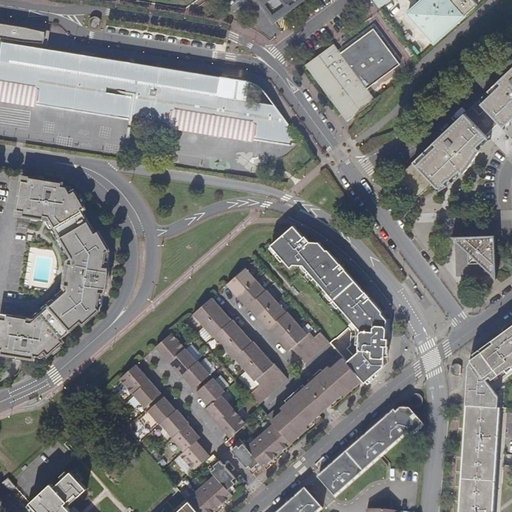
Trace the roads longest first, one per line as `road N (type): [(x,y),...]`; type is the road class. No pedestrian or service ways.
road 1 (residential): [(269,65),(225,35),(84,10),(63,15)]
road 2 (residential): [(63,15),(80,34),(269,65)]
road 3 (residential): [(467,333),(298,467)]
road 4 (residential): [(511,52),(436,126),(353,176)]
road 5 (residential): [(353,176),(467,333)]
road 6 (residential): [(269,65),(353,176)]
